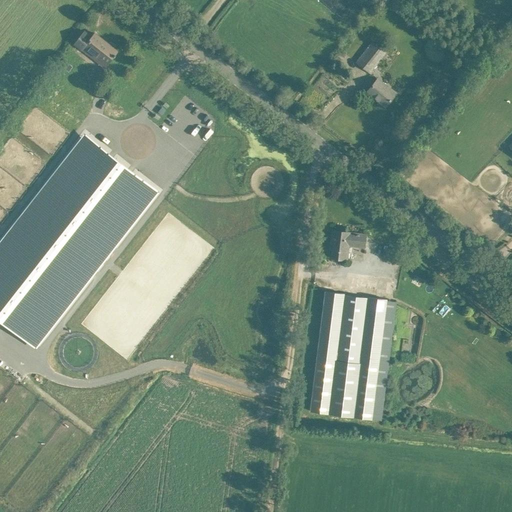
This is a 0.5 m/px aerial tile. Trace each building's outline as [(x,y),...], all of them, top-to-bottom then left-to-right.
[(84,32),(76,43),(90,55),(92,53),(107,64),(114,56),(116,54),(115,54),(117,51),(95,33),(91,38),(84,32)] [(373,42),(356,62),(369,72),(386,52),(373,42)] [(377,78),(373,83),(367,91),(386,106),(396,93),(377,78)] [(84,145),(0,252),(0,315),(32,341),(147,194),(84,145)] [(332,258),(347,259),(349,245),(364,247),(366,234),(350,232),(333,230),(331,246),(333,246),(332,258)] [(397,300),(387,299),(325,291),(318,350),(324,351),(323,357),(317,356),(310,411),(372,418),(382,420),(397,300)]
